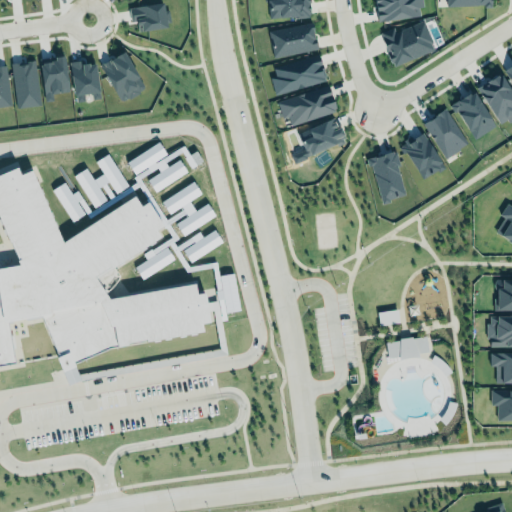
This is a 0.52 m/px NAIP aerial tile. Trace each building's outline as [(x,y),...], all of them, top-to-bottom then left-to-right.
[(265,0),(267,17),(279,16),(279,13),(292,12),(292,18),(306,16),(306,12),(308,12),(307,2),(304,2),(303,0),(265,0)] [(373,0),(376,19),(417,14),(416,6),(421,5),(420,0),(373,0)] [(395,30),(394,26),(379,32),(391,65),(434,50),(423,20),(395,30)] [(267,30),(272,57),(316,49),(311,22),(267,30)] [(99,64),(119,102),(144,89),(123,51),(99,64)] [(275,94),(325,80),(318,54),(268,67),(275,94)] [(42,92),(66,90),(64,57),(40,58),(42,92)] [(9,63),(16,108),(40,105),(34,60),(9,63)] [(511,63),(502,70),(511,84),(511,63)] [(0,64),(5,64),(10,104),(0,105),(0,64)] [(511,93),(496,70),(475,84),(475,87),(478,91),(481,91),(498,121),(505,117),(507,120),(511,116),(511,93)] [(448,102),(459,95),(453,86),(467,78),(496,125),(472,140),(448,102)] [(286,127),(335,110),(327,84),(277,101),(286,127)] [(421,120),(445,157),(467,143),(444,106),(421,120)] [(299,129),(331,112),(343,136),(341,137),(343,142),(337,145),(334,140),(305,155),(303,150),(308,147),(299,129)] [(420,178),(434,168),(436,171),(443,167),(437,159),(440,158),(422,131),(414,132),(411,137),(399,146),(420,178)] [(363,156),(393,148),(397,164),(395,164),(403,193),(388,198),(389,200),(380,203),(369,165),(366,165),(363,156)] [(0,263),(16,260),(0,219),(0,168),(17,160),(20,168),(31,163),(62,237),(134,190),(140,200),(148,195),(163,220),(157,225),(161,231),(95,273),(107,293),(194,279),(196,289),(204,288),(209,318),(201,319),(203,328),(106,344),(72,359),(74,364),(61,368),(39,312),(7,319),(13,360),(0,362),(0,263)] [(494,232),(511,242),(511,207),(505,203),(499,215),(503,217),(494,232)] [(494,309),(511,309),(511,277),(493,278),(494,309)] [(378,324),(397,323),(397,309),(377,310),(378,324)] [(511,315),(487,315),(487,345),(511,345),(511,315)] [(427,353),(425,336),(384,340),(386,358),(427,353)] [(485,349),(487,366),(491,365),(492,381),(499,381),(500,379),(508,379),(509,381),(511,381),(511,347),(497,347),(485,349)] [(511,419),(511,388),(489,388),(490,405),(496,404),(496,420),(511,419)]
